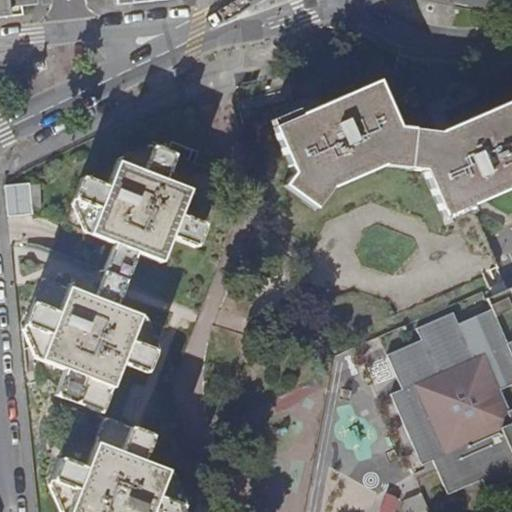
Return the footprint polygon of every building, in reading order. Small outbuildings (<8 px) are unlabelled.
[(0,0),(0,17),(11,16),(10,7),(24,6),(23,0),(0,0)] [(429,169),(450,215),(477,203),(511,187),(511,103),(447,132),(406,127),(385,80),(308,114),(281,126),(301,172),(292,184),(311,198),(323,208),(341,185),(387,164),(429,169)] [(305,108),(279,120),(281,126),(308,114),(305,108)] [(43,276),(23,326),(23,328),(36,357),(64,368),(55,393),(101,412),(121,362),(146,371),(157,345),(144,315),(116,304),(136,251),(162,260),(171,236),(196,246),(207,220),(193,189),(165,178),(174,153),(148,142),(118,155),(106,185),(82,175),(72,200),(72,201),(85,231),(113,242),(103,268),(101,267),(69,281),(67,285),(43,276)] [(270,251),(304,332),(325,335),(335,357),(487,291),(490,298),(492,297),(511,288),(511,287),(511,283),(479,209),(452,221),(450,215),(429,169),(387,164),(341,185),(323,208),(311,198),(273,217),(280,233),(270,251)] [(29,180),(4,183),(8,214),(33,211),(32,206),(41,205),(38,180),(29,181),(29,180)] [(477,203),(450,215),(452,221),(479,209),(477,203)] [(511,334),(505,319),(511,316),(511,290),(511,288),(492,297),(497,307),(464,321),(459,311),(419,329),(423,339),(392,353),(407,387),(395,392),(417,441),(428,437),(453,494),(487,479),(493,491),(511,482),(511,334)] [(458,310),(418,328),(419,329),(459,311),(458,310)] [(70,431),(49,481),(62,511),(64,511),(179,511),(184,501),(171,471),(142,459),(151,435),(105,416),(95,441),(70,431)]
